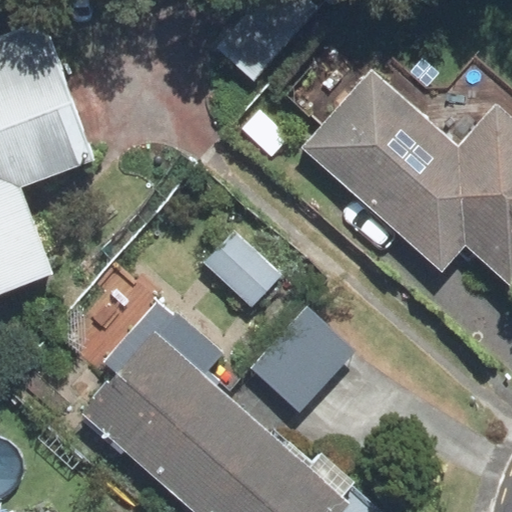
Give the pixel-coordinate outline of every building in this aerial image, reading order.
[(290,0),(256,0),(218,44),(251,71),(303,11),(290,0)] [(35,48),(0,60),(0,287),(37,274),(2,178),(73,153),(35,48)] [(436,266),(460,239),(503,276),(511,265),(511,132),(489,113),(454,154),(366,78),(303,152),(436,266)] [(231,237),(205,264),(247,303),(272,276),(231,237)] [(244,370),(295,419),(358,353),(307,304),(244,370)] [(141,352),(86,416),(199,511),(320,511),(324,507),(141,352)]
